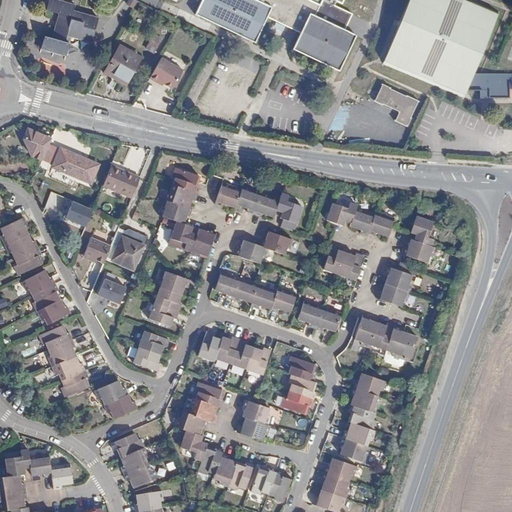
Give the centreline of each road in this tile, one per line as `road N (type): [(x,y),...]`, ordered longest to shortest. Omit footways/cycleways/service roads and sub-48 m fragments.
road 1 (residential): [(0,183),(24,194),(111,359),(123,372),(166,386)]
road 2 (tertiary): [(264,153),(360,176),(492,187)]
road 3 (tertiary): [(493,171),(264,153)]
road 4 (tertiary): [(476,317),(410,511)]
road 5 (tertiary): [(109,121),(264,153)]
road 6 (residential): [(199,310),(330,357)]
road 7 (tertiary): [(492,187),(490,258),(476,317)]
road 8 (residential): [(313,460),(222,435),(233,406)]
